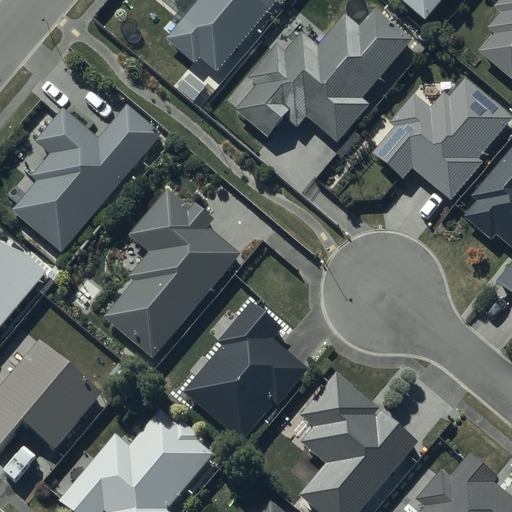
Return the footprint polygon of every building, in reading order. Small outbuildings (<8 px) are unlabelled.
[(285,0),(194,0),(197,3),(165,41),(194,65),(200,59),(217,73),(275,4),(279,7),(285,0)] [(397,0),(425,23),(443,0),(397,0)] [(511,0),(501,0),(494,10),(500,15),(487,32),(494,37),(479,57),(511,82),(511,0)] [(411,40),(373,9),(356,29),(341,16),(316,47),(300,34),(282,54),(274,47),(246,81),(255,88),(234,113),(269,141),(286,121),(296,130),(305,119),(336,144),(368,105),(362,100),(411,40)] [(510,123),(463,82),(447,101),(442,97),(429,113),(412,98),(387,127),(394,132),(372,157),(402,182),(410,173),(448,205),(481,166),(476,162),(510,123)] [(61,255),(160,137),(125,107),(98,140),(62,110),(34,144),(50,157),(30,180),(35,184),(11,214),(61,255)] [(511,150),(470,200),(475,205),(462,221),(489,243),(493,238),(511,253),(511,263),(494,285),(511,299),(511,150)] [(152,363),(238,257),(206,231),(212,223),(192,207),(188,212),(166,194),(127,240),(147,256),(128,279),(136,285),(104,324),(152,363)] [(0,246),(0,331),(46,275),(25,258),(0,246)] [(221,350),(183,394),(240,442),(272,404),(276,408),(307,372),(270,340),(279,330),(250,306),(216,345),(221,350)] [(0,386),(0,451),(20,427),(53,455),(102,397),(37,343),(0,386)] [(323,466),(296,498),(313,511),(359,511),(416,444),(380,414),(374,421),(370,418),(376,411),(334,376),(298,419),(312,430),(299,446),(323,466)] [(57,504),(66,511),(166,511),(212,458),(196,445),(199,440),(179,423),(175,427),(158,413),(128,449),(113,437),(57,504)] [(511,511),(511,502),(492,486),(496,480),(467,456),(447,480),(440,474),(415,504),(423,511),(422,511),(511,511)]
